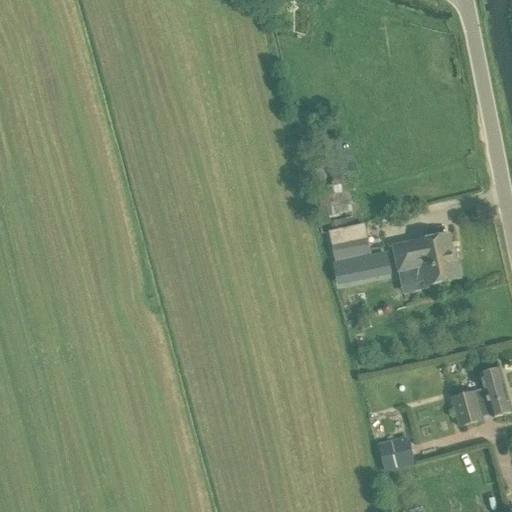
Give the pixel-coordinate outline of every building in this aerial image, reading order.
[(297,131),(314,128),(312,116),(308,112),(294,115),(297,131)] [(311,185),(326,184),(323,168),(309,173),(311,185)] [(345,194),(343,181),(332,183),(332,186),(310,191),(319,227),(330,225),(328,218),(353,213),(349,193),(345,194)] [(346,219),(331,222),(332,231),(347,228),(353,226),(352,218),(346,219)] [(330,232),(336,260),(370,253),(365,225),(330,232)] [(455,269),(448,236),(417,242),(418,243),(395,248),(400,271),(423,266),(427,286),(457,280),(456,276),(459,276),(457,268),(455,269)] [(388,254),(336,265),(339,280),(392,269),(388,254)] [(384,312),(387,314),(391,313),(393,309),(392,306),(388,304),(385,305),(383,308),(384,312)] [(511,413),(500,371),(481,376),(485,390),(451,399),(459,428),(483,421),(481,414),(491,412),(493,418),(511,413)] [(386,471),(413,464),(407,441),(380,448),(386,471)]
